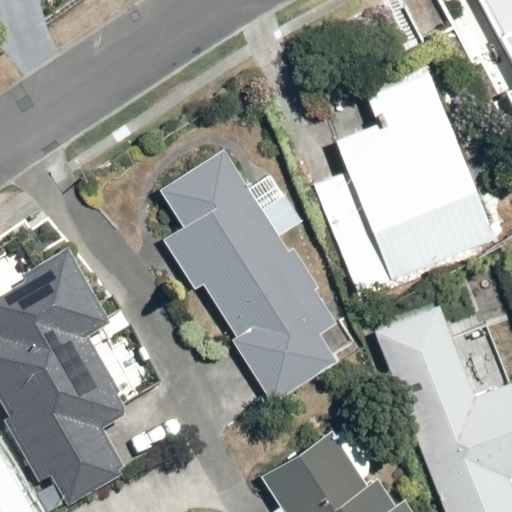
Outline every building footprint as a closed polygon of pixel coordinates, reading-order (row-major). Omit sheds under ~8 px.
[(511,0),(439,0),(511,132),(511,0)] [(348,172),(314,183),(358,298),(501,243),(434,69),(373,92),(382,115),(332,134),(348,172)] [(229,145),(165,184),(189,224),(163,240),(193,289),(208,279),(279,396),(349,354),(276,234),(304,216),(278,173),(255,187),(229,145)] [(116,321),(69,253),(0,300),(0,326),(8,338),(0,343),(0,402),(67,499),(125,459),(101,424),(133,403),(89,340),(116,321)] [(471,365),(402,393),(449,511),(511,511),(511,485),(507,474),(511,471),(511,377),(481,390),(471,365)] [(338,418),(262,471),(282,500),(269,509),(270,511),(416,511),(404,494),(395,501),(338,418)] [(0,511),(36,511),(11,473),(0,479),(0,511)]
